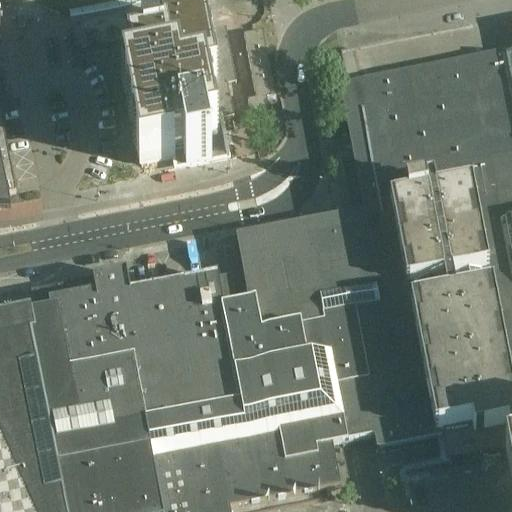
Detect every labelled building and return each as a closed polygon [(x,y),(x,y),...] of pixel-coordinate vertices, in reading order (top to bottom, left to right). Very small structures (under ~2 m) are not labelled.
[(133,79),(123,81),(139,167),(183,158),(186,170),(224,162),(219,136),(215,137),(213,124),(206,92),(216,90),(206,35),(204,24),(169,30),(169,32),(141,37),(143,48),(128,51),(133,79)] [(206,92),(213,124),(233,120),(227,88),(236,86),(236,85),(239,84),(238,79),(235,80),(226,31),(206,35),(216,90),(206,92)] [(262,35),(253,37),(243,39),(255,102),(247,104),(251,127),(270,124),(266,102),(275,100),(262,35)] [(39,296),(30,298),(34,317),(39,345),(41,352),(52,350),(54,359),(46,360),(52,389),(59,392),(73,389),(76,408),(65,411),(61,416),(64,433),(66,444),(75,487),(79,509),(79,511),(236,511),(238,511),(326,495),(340,492),(332,450),(341,448),(353,446),(374,443),(376,442),(378,452),(396,449),(435,441),(443,440),(447,461),(453,460),(458,459),(503,450),(510,449),(511,458),(511,60),(507,61),(505,62),(447,71),(440,72),(360,88),(346,91),(341,92),(350,135),(353,150),(353,152),(354,157),(366,220),(368,228),(354,231),(333,235),(311,239),(307,240),(300,241),(298,230),(267,236),(264,240),(258,250),(242,253),(249,291),(253,308),(243,310),(238,311),(232,278),(231,278),(217,281),(130,299),(126,279),(124,279),(92,285),(39,296)] [(9,197),(16,196),(0,114),(0,209),(11,211),(9,197)] [(3,322),(0,322),(0,511),(65,511),(59,481),(35,359),(26,317),(3,322)]
